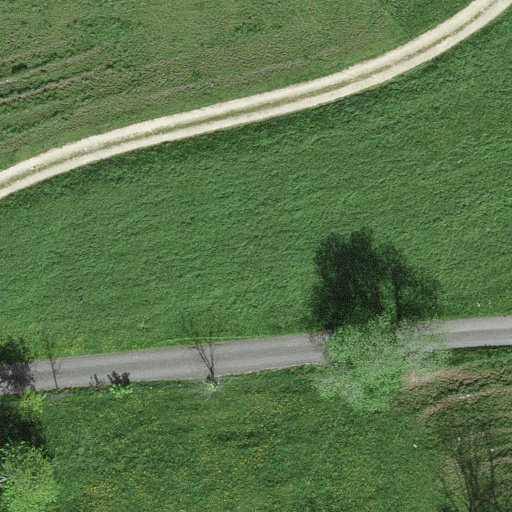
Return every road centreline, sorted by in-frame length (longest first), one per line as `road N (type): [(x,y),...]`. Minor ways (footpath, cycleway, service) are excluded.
road 1 (track): [(0,188),(60,154),(356,77),(445,38),(490,0)]
road 2 (residential): [(0,378),(511,329)]
